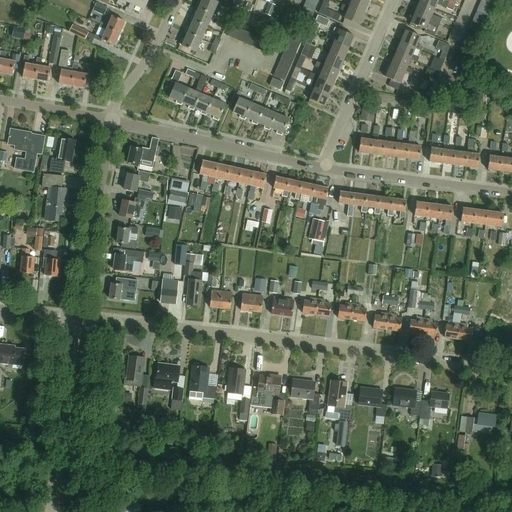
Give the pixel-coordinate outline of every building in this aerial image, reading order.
[(123,0),(130,3),(128,8),(133,10),(135,5),(133,4),(135,0),(123,0)] [(135,0),(133,4),(135,5),(141,8),(139,13),(144,15),(146,10),(145,9),(148,0),(135,0)] [(195,7),(198,8),(212,15),(218,2),(213,0),(201,0),(200,3),(198,2),(195,7)] [(326,8),(329,0),(323,0),(318,13),(337,21),(340,14),(326,8)] [(364,13),(368,1),(365,0),(351,0),(349,6),(364,13)] [(452,4),(448,2),(442,0),(420,0),(419,2),(435,9),(437,4),(450,10),(452,4)] [(489,10),(491,5),(481,0),(479,5),(489,10)] [(312,12),(315,6),(305,2),(302,8),(312,12)] [(432,14),(435,9),(419,2),(415,12),(440,22),(444,24),(446,20),(432,14)] [(275,5),(269,3),(264,14),(270,16),(275,5)] [(108,9),(96,4),(94,10),(105,15),(108,9)] [(364,13),(349,6),(342,4),(340,9),(346,12),(343,19),(358,25),(364,13)] [(487,15),(489,10),(479,5),(476,11),(487,15)] [(193,14),(190,20),(192,21),(207,27),(212,15),(198,8),(195,15),(193,14)] [(485,20),(487,15),(476,11),(474,16),(485,20)] [(232,15),(227,12),(223,20),(228,22),(232,15)] [(438,28),(440,22),(415,12),(409,25),(417,28),(418,26),(426,29),(429,24),(438,28)] [(310,32),(315,34),(319,24),(325,26),(328,20),(318,15),(310,32)] [(101,22),(99,27),(106,30),(107,28),(120,34),(125,22),(112,16),(108,26),(101,22)] [(483,25),(485,20),(474,16),(472,21),(483,25)] [(228,22),(223,20),(220,27),(225,29),(228,22)] [(187,26),(185,32),(187,33),(202,39),(207,27),(192,21),(189,27),(187,26)] [(480,31),(483,25),(472,21),(470,26),(480,31)] [(88,32),(72,25),(69,32),(85,40),(88,32)] [(232,38),(237,27),(231,25),(227,36),(232,38)] [(12,35),(23,37),(25,28),(14,26),(12,35)] [(478,36),(480,31),(470,26),(468,31),(478,36)] [(237,27),(232,38),(238,40),(243,30),(237,27)] [(95,34),(93,38),(101,42),(102,40),(114,46),(120,34),(107,28),(106,30),(103,38),(95,34)] [(334,42),(349,48),(354,36),(335,28),(332,32),(337,34),(334,42)] [(243,30),(238,40),(244,43),(249,32),(243,30)] [(291,35),(301,40),(304,34),(293,30),(291,35)] [(422,46),(417,44),(421,36),(406,30),(400,42),(415,48),(420,50),(422,46)] [(476,41),(478,36),(468,31),(465,37),(476,41)] [(48,64),(56,65),(61,38),(60,38),(61,33),(54,32),(53,37),(48,64)] [(249,32),(244,43),(250,45),(254,35),(249,32)] [(310,45),(315,34),(310,32),(306,43),(310,45)] [(182,38),(179,44),(196,52),(202,39),(187,33),(184,39),(182,38)] [(254,35),(250,45),(255,48),(260,37),(254,35)] [(299,46),(301,40),(291,35),(288,41),(299,46)] [(212,44),(217,46),(221,39),(216,37),(212,44)] [(260,37),(255,48),(261,50),(266,40),(260,37)] [(474,46),(476,41),(465,37),(463,42),(474,46)] [(266,40),(261,50),(267,53),(271,42),(266,40)] [(296,52),(299,46),(288,41),(286,47),(296,52)] [(439,59),(444,61),(451,46),(439,41),(436,48),(443,51),(439,59)] [(344,59),(349,48),(334,42),(329,53),(344,59)] [(412,55),(415,48),(400,42),(395,53),(410,60),(417,62),(419,58),(412,55)] [(472,51),(474,46),(463,42),(461,47),(472,51)] [(305,57),(310,45),(306,43),(301,55),(305,57)] [(217,46),(212,44),(209,51),(214,54),(217,46)] [(294,57),(296,52),(286,47),(283,53),(294,57)] [(469,56),(472,51),(461,47),(459,52),(465,55),(469,56)] [(62,67),(59,84),(72,86),(74,72),(72,72),(72,69),(67,68),(70,52),(63,50),(60,67),(62,67)] [(465,55),(459,52),(453,50),(450,59),(455,62),(461,64),(465,55)] [(0,59),(2,60),(0,69),(0,73),(12,76),(15,62),(4,60),(6,52),(1,51),(0,56),(0,59)] [(291,63),(294,57),(283,53),(281,58),(291,63)] [(339,71),(344,59),(329,53),(324,65),(339,71)] [(407,67),(410,60),(395,53),(391,65),(405,71),(411,74),(413,69),(407,67)] [(300,68),(305,57),(301,55),(296,66),(300,68)] [(471,57),(469,56),(465,55),(461,64),(467,67),(471,57)] [(25,63),(22,78),(35,80),(38,66),(36,65),(28,64),(29,56),(25,56),(23,63),(25,63)] [(38,66),(35,80),(48,82),(51,68),(40,66),(42,59),(37,58),(36,65),(38,66)] [(289,69),(291,63),(281,58),(278,64),(289,69)] [(439,72),(444,61),(439,59),(434,70),(439,72)] [(339,71),(324,65),(317,62),(315,66),(322,69),(319,76),(334,82),(339,71)] [(73,64),(72,69),(72,72),(74,72),(72,86),(85,88),(87,75),(77,73),(78,65),(73,64)] [(286,74),(289,69),(278,64),(276,70),(286,74)] [(397,90),(405,71),(391,65),(385,77),(391,79),(388,86),(397,90)] [(295,80),(300,68),(296,66),(291,78),(295,80)] [(334,82),(319,76),(300,68),(299,72),(302,74),(308,77),(307,78),(312,80),(310,86),(314,88),(329,94),(334,82)] [(193,77),(195,72),(187,69),(185,74),(193,77)] [(434,72),(427,69),(423,79),(430,81),(435,84),(439,72),(434,70),(434,72)] [(182,103),(188,88),(177,84),(182,73),(175,70),(171,81),(175,83),(169,98),(176,101),(175,103),(181,105),(182,103)] [(284,80),(286,74),(276,70),(273,76),(284,80)] [(195,72),(193,77),(200,80),(202,75),(195,72)] [(200,80),(198,85),(195,91),(188,88),(182,103),(189,106),(188,108),(193,111),(194,108),(200,94),(203,87),(207,77),(202,75),(200,80)] [(280,89),(283,82),(272,77),(269,84),(280,89)] [(290,91),(295,80),(291,78),(286,89),(290,91)] [(212,79),(210,84),(217,88),(219,82),(212,79)] [(429,96),(435,84),(430,81),(424,94),(429,96)] [(219,82),(217,88),(225,91),(227,86),(219,82)] [(256,92),(258,87),(251,84),(249,89),(256,92)] [(266,90),(258,87),(256,92),(264,96),(266,90)] [(324,106),(329,94),(314,88),(309,99),(324,106)] [(206,116),(207,114),(213,99),(200,94),(194,108),(201,111),(200,113),(206,116)] [(281,103),(283,97),(276,94),(274,99),(281,103)] [(239,97),(233,112),(240,115),(239,117),(245,120),(246,117),(252,103),(239,97)] [(291,100),(283,97),(281,103),(289,106),(291,100)] [(213,99),(207,114),(214,116),(213,119),(218,121),(225,104),(213,99)] [(252,103),(246,117),(252,120),(251,122),(257,125),(258,123),(264,108),(252,103)] [(374,122),(376,107),(365,105),(363,120),(374,122)] [(264,108),(258,123),(265,126),(264,128),(269,130),(270,128),(276,113),(264,108)] [(276,113),(270,128),(277,131),(276,133),(282,135),(289,119),(276,113)] [(42,155),(45,137),(31,135),(32,133),(11,130),(8,145),(15,146),(14,150),(26,153),(25,160),(16,158),(14,170),(34,173),(38,155),(42,155)] [(55,137),(53,150),(59,151),(57,160),(52,159),(49,171),(63,174),(65,162),(72,163),(76,141),(55,137)] [(152,138),(149,149),(142,148),(142,149),(131,146),(127,162),(152,167),(158,140),(152,138)] [(360,138),(359,152),(371,154),(373,140),(360,138)] [(373,140),(371,154),(383,155),(385,142),(373,140)] [(385,142),(383,155),(395,157),(397,143),(385,142)] [(397,143),(395,157),(407,158),(409,145),(397,143)] [(409,145),(407,158),(419,160),(421,146),(409,145)] [(431,147),(429,161),(441,163),(443,149),(431,147)] [(443,149),(441,163),(453,164),(455,151),(443,149)] [(455,151),(453,164),(466,166),(468,152),(455,151)] [(468,152),(466,166),(478,168),(480,154),(468,152)] [(489,155),(488,169),(500,171),(502,157),(489,155)] [(511,158),(502,157),(500,171),(511,173),(511,171),(511,158)] [(202,160),(199,174),(212,177),(215,163),(202,160)] [(215,163),(212,177),(225,180),(228,166),(215,163)] [(228,166),(225,180),(238,182),(240,169),(228,166)] [(240,169),(238,182),(250,185),(253,171),(240,169)] [(150,174),(139,171),(138,176),(128,173),(124,189),(137,192),(139,181),(148,183),(150,174)] [(253,171),(250,185),(263,188),(266,174),(253,171)] [(62,189),(63,176),(43,174),(42,188),(48,188),(45,221),(58,222),(59,215),(62,216),(63,202),(65,202),(67,189),(62,189)] [(286,191),(289,180),(276,177),(273,188),(283,190),(282,196),(287,197),(288,191),(286,191)] [(300,194),(302,182),(289,180),(286,191),(288,191),(296,193),(295,199),(300,200),(301,194),(300,194)] [(313,197),(315,185),(302,182),(300,194),(301,194),(310,196),(308,202),(313,203),(314,197),(313,197)] [(326,199),(328,188),(315,185),(313,197),(314,197),(319,198),(315,220),(313,219),(309,239),(320,241),(320,239),(324,240),(328,222),(329,223),(332,208),(326,206),(327,199),(326,199)] [(153,193),(139,190),(137,198),(152,201),(153,193)] [(168,200),(185,203),(187,193),(170,190),(168,200)] [(352,205),(353,193),(340,192),(339,203),(349,204),(347,216),(352,217),(354,205),(352,205)] [(194,206),(196,194),(190,193),(187,205),(194,206)] [(365,206),(367,195),(353,193),(352,205),(354,205),(362,206),(360,222),(365,222),(367,207),(365,206)] [(365,206),(367,207),(375,208),(374,214),(379,214),(380,208),(378,208),(380,197),(367,195),(365,206)] [(207,207),(209,199),(203,197),(201,205),(207,207)] [(378,208),(380,208),(389,209),(388,216),(392,216),(393,210),(392,210),(393,198),(380,197),(378,208)] [(143,209),(145,200),(135,198),(134,202),(123,200),(119,216),(132,218),(134,207),(143,209)] [(392,210),(393,210),(400,211),(399,217),(404,217),(406,200),(393,198),(392,210)] [(416,201),(414,215),(427,217),(429,203),(416,201)] [(429,203),(427,217),(439,219),(441,205),(429,203)] [(170,204),(167,216),(180,219),(182,207),(170,204)] [(441,205),(439,219),(451,220),(453,206),(441,205)] [(289,219),(291,209),(285,208),(283,218),(289,219)] [(303,218),(305,210),(297,208),(295,216),(303,218)] [(475,223),(476,209),(463,208),(461,221),(469,222),(467,236),(473,237),(475,223)] [(272,211),(264,209),(261,222),(269,224),(272,211)] [(476,209),(475,223),(488,225),(490,211),(476,209)] [(490,211),(488,225),(502,227),(504,213),(490,211)] [(259,223),(256,222),(247,220),(246,225),(245,230),(252,232),(253,227),(258,228),(259,223)] [(119,227),(117,242),(122,243),(121,247),(136,249),(137,241),(128,240),(129,233),(137,234),(138,228),(129,226),(129,229),(119,227)] [(160,230),(146,228),(145,237),(159,238),(162,238),(163,230),(160,230)] [(37,229),(37,236),(35,249),(42,250),(44,230),(37,229)] [(414,246),(415,234),(407,233),(406,245),(414,246)] [(511,234),(499,233),(497,245),(511,246),(511,234)] [(53,246),(54,237),(47,236),(46,245),(53,246)] [(162,289),(161,302),(175,304),(177,285),(177,280),(184,281),(184,275),(186,254),(187,246),(180,245),(176,276),(164,274),(162,289)] [(114,261),(113,269),(132,272),(134,261),(142,262),(143,252),(139,251),(126,250),(113,248),(112,261),(114,261)] [(32,274),(34,257),(29,257),(29,249),(22,249),(20,273),(32,274)] [(44,250),(42,268),(46,268),(45,275),(57,277),(59,260),(55,259),(56,251),(44,250)] [(195,255),(186,254),(184,275),(190,276),(190,279),(189,279),(186,304),(199,306),(202,281),(203,273),(193,272),(194,265),(202,266),(203,255),(195,255)] [(376,275),(377,266),(368,265),(367,274),(376,275)] [(296,277),(297,267),(290,266),(288,276),(296,277)] [(220,275),(208,274),(207,285),(215,286),(216,285),(219,285),(220,275)] [(250,276),(238,275),(237,285),(249,286),(250,276)] [(254,290),(266,290),(266,278),(254,278),(254,290)] [(134,301),(137,282),(122,280),(121,284),(111,283),(109,298),(134,301)] [(277,294),(278,282),(270,281),(269,292),(277,294)] [(300,294),(302,282),(295,281),(293,293),(300,294)] [(320,283),(312,282),(311,289),(319,290),(320,283)] [(326,291),(327,283),(320,283),(319,290),(326,291)] [(356,287),(347,286),(346,294),(361,296),(363,284),(356,284),(356,287)] [(211,290),(209,307),(220,308),(222,292),(211,290)] [(416,302),(417,296),(417,291),(410,290),(408,308),(415,309),(416,302)] [(222,292),(220,308),(230,309),(232,293),(222,292)] [(242,293),(240,310),(251,311),(253,295),(242,293)] [(253,295),(251,311),(261,313),(263,296),(253,295)] [(397,299),(382,296),(381,303),(396,306),(397,299)] [(282,315),(284,299),(273,297),(271,314),(282,315)] [(304,300),(302,313),(316,315),(318,299),(310,298),(310,301),(304,300)] [(284,299),(282,315),(292,316),(294,300),(284,299)] [(318,299),(316,315),(329,316),(331,304),(325,303),(325,300),(318,299)] [(434,304),(432,303),(424,302),(416,302),(415,309),(431,311),(431,310),(433,311),(434,304)] [(339,305),(338,317),(351,319),(353,304),(345,303),(345,306),(339,305)] [(353,304),(351,319),(365,321),(366,309),(360,308),(361,305),(353,304)] [(469,316),(470,308),(468,308),(464,307),(462,307),(455,306),(454,306),(453,314),(469,316)] [(374,315),(373,327),(386,329),(388,314),(380,313),(380,316),(374,315)] [(388,314),(386,329),(400,331),(401,319),(396,318),(396,315),(388,314)] [(410,320),(409,332),(422,334),(424,319),(417,318),(416,321),(410,320)] [(424,319),(422,334),(436,336),(437,324),(431,323),(431,320),(424,319)] [(446,325),(444,337),(458,339),(460,324),(452,323),(452,326),(446,325)] [(460,324),(458,339),(471,341),(473,328),(467,328),(468,325),(460,324)] [(15,346),(0,344),(0,364),(23,366),(24,349),(15,348),(15,346)] [(149,389),(140,388),(144,358),(129,356),(127,378),(125,378),(124,386),(139,388),(137,405),(147,406),(149,389)] [(177,382),(179,366),(157,363),(156,376),(154,376),(152,388),(170,391),(171,381),(177,382)] [(203,398),(204,398),(204,402),(212,403),(212,399),(214,399),(217,377),(209,376),(210,369),(192,366),(189,391),(203,393),(203,398)] [(242,394),(245,369),(229,367),(226,392),(242,394)] [(253,386),(251,401),(270,404),(269,411),(281,413),(284,393),(278,392),(280,377),(259,374),(257,386),(253,386)] [(310,400),(308,413),(318,414),(320,395),(313,394),(315,382),(293,380),(291,398),(310,400)] [(326,418),(338,420),(340,420),(340,424),(350,425),(353,396),(346,395),(347,383),(331,381),(326,418)] [(385,417),(387,404),(381,403),(383,389),(361,386),(358,403),(377,405),(375,415),(385,417)] [(181,401),(183,389),(172,388),(171,400),(172,400),(170,410),(180,411),(181,401)] [(419,416),(421,401),(415,400),(416,390),(394,388),(392,406),(411,409),(410,415),(419,416)] [(421,400),(421,401),(419,416),(420,416),(420,420),(429,421),(431,406),(446,407),(448,394),(430,392),(429,401),(421,400)] [(246,413),(248,399),(241,398),(239,412),(246,413)] [(494,426),(495,415),(477,413),(477,418),(466,417),(464,432),(470,432),(471,430),(476,431),(479,428),(490,430),(490,426),(494,426)] [(314,429),(315,420),(307,419),(306,428),(314,429)] [(465,437),(458,436),(456,452),(467,454),(468,446),(464,445),(465,437)] [(276,459),(277,444),(269,444),(268,458),(276,459)] [(316,453),(315,461),(323,461),(324,454),(316,453)] [(141,511),(137,499),(101,511),(141,511)]
